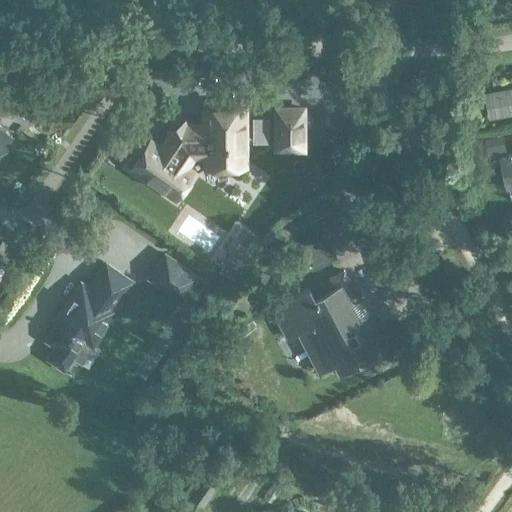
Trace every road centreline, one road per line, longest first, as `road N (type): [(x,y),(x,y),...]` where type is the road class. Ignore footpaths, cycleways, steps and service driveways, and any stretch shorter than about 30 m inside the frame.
road 1 (track): [(511,332),(387,101),(376,46)]
road 2 (unclassified): [(457,48),(140,43)]
road 3 (residential): [(0,252),(136,60),(140,43)]
road 4 (unclassified): [(140,43),(0,42)]
